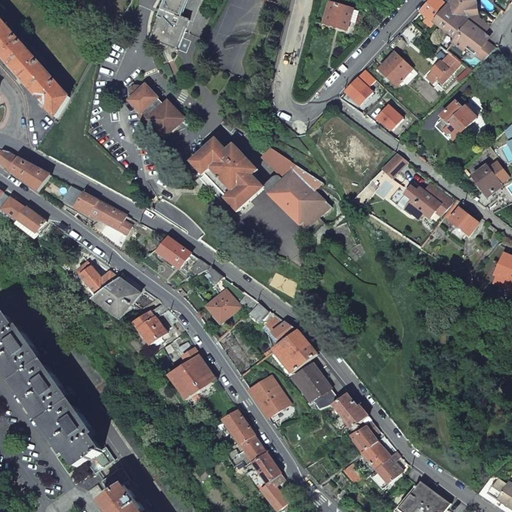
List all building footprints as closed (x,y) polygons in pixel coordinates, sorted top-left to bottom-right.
[(167,0),(152,41),(178,51),(190,21),(182,18),(189,0),(167,0)] [(479,20),(476,1),(473,0),(454,0),(448,8),(438,0),(432,0),(424,9),(421,13),(456,40),(457,41),(458,47),(464,52),(469,46),(477,53),(475,56),(483,62),(495,50),(483,41),(487,37),(484,35),(489,28),(479,20)] [(330,4),(324,24),(347,30),(350,22),(355,23),(359,12),(353,10),(330,4)] [(0,17),(0,53),(57,118),(69,97),(0,17)] [(400,33),(408,40),(413,34),(406,27),(401,32),(400,33)] [(462,64),(469,69),(473,72),(483,62),(475,56),(477,53),(469,46),(464,52),(458,47),(457,41),(456,40),(454,44),(447,52),(450,55),(462,64)] [(380,70),(397,86),(413,69),(396,54),(380,70)] [(433,72),(427,78),(433,83),(437,80),(443,84),(462,64),(450,55),(442,63),(441,62),(432,72),(433,72)] [(469,69),(452,86),(455,89),(473,72),(469,69)] [(361,107),(374,94),(358,79),(346,93),(361,107)] [(163,108),(156,101),(159,99),(146,86),(142,90),(140,87),(136,87),(132,91),(132,95),(134,97),(130,101),(142,114),(139,116),(145,124),(152,118),(154,120),(153,122),(153,125),(166,139),(185,120),(176,110),(166,110),(161,114),(159,112),(163,108)] [(166,106),(159,99),(156,101),(163,108),(166,106)] [(436,128),(453,144),(462,134),(477,120),(467,109),(465,111),(457,103),(442,118),(444,120),(436,128)] [(376,121),(392,133),(405,118),(390,105),(376,121)] [(217,139),(193,163),(205,176),(201,180),(223,203),(226,200),(239,213),(265,189),(265,188),(254,176),(259,171),(235,145),(228,151),(217,139)] [(269,195),(306,231),(318,221),(332,207),(317,192),(324,184),(298,167),(272,149),(263,159),(285,180),(270,194),(269,195)] [(0,163),(11,172),(20,159),(10,154),(0,150),(0,163)] [(384,169),(393,178),(407,163),(398,155),(384,169)] [(52,176),(20,159),(11,172),(26,182),(41,193),(52,176)] [(481,188),(488,198),(502,187),(501,186),(510,179),(498,164),(489,170),(487,167),(473,178),(481,188)] [(275,178),(265,188),(265,189),(270,194),(284,180),(280,177),(278,177),(276,177),(275,178)] [(431,218),(437,211),(443,217),(454,204),(431,186),(429,189),(426,192),(421,189),(419,192),(413,187),(407,194),(414,200),(408,208),(421,219),(425,213),(431,218)] [(92,217),(100,202),(92,197),(73,187),(65,202),(77,208),(76,209),(92,217)] [(8,197),(5,195),(0,203),(0,208),(19,221),(27,209),(8,197)] [(100,202),(92,217),(128,236),(133,227),(125,222),(128,217),(100,202)] [(454,206),(446,218),(451,222),(461,210),(454,206)] [(45,221),(28,208),(27,209),(19,221),(16,226),(36,240),(48,223),(45,221)] [(454,225),(450,231),(462,240),(467,234),(470,237),(480,224),(461,210),(451,222),(454,225)] [(439,226),(431,235),(436,239),(437,238),(439,239),(446,231),(439,226)] [(159,253),(182,270),(193,254),(186,250),(170,239),(159,253)] [(499,277),(496,285),(511,292),(511,257),(506,255),(497,276),(499,277)] [(200,259),(192,270),(199,275),(209,271),(212,268),(200,259)] [(104,280),(89,263),(78,272),(96,293),(89,297),(94,302),(96,300),(100,297),(121,279),(116,275),(112,273),(104,280)] [(207,276),(216,286),(225,277),(212,268),(209,271),(210,273),(207,276)] [(129,285),(121,279),(100,297),(96,300),(123,320),(142,295),(129,285)] [(195,511),(35,284),(23,292),(176,511),(195,511)] [(208,308),(223,324),(241,307),(227,291),(208,308)] [(242,302),(253,312),(260,304),(247,294),(242,302)] [(253,312),(251,314),(262,324),(271,313),(260,304),(253,312)] [(166,313),(160,307),(136,324),(140,330),(153,321),(157,319),(166,313)] [(242,321),(245,324),(251,318),(248,315),(242,321)] [(267,326),(283,344),(299,331),(286,322),(286,323),(275,315),(267,326)] [(18,330),(9,317),(0,323),(0,356),(78,468),(87,462),(96,474),(116,460),(107,448),(103,450),(93,437),(97,435),(78,408),(75,410),(65,397),(69,395),(50,368),(47,370),(37,357),(41,355),(22,328),(18,330)] [(157,319),(153,321),(140,330),(151,346),(168,334),(157,319)] [(283,344),(275,351),(294,375),(295,375),(312,361),(319,355),(310,344),(302,333),(299,331),(283,344)] [(238,372),(241,375),(252,366),(228,332),(217,342),(238,372)] [(193,351),(187,343),(178,349),(188,364),(201,355),(196,349),(193,351)] [(204,360),(201,355),(188,364),(171,376),(189,401),(218,381),(204,360)] [(295,375),(316,403),(321,411),(334,406),(340,401),(321,373),(312,361),(295,375)] [(264,412),(270,419),(272,417),(291,404),(272,376),(251,391),(260,405),(263,403),(268,410),(264,412)] [(340,401),(334,406),(354,430),(370,417),(360,406),(358,407),(354,402),(348,394),(340,401)] [(244,418),(239,411),(225,421),(217,426),(235,451),(236,450),(242,446),(256,437),(244,418)] [(355,440),(364,453),(378,442),(379,442),(377,439),(375,437),(382,432),(373,422),(352,436),(355,440)] [(263,445),(256,437),(242,446),(254,464),(269,454),(263,445)] [(364,453),(379,470),(392,458),(380,445),(378,442),(364,453)] [(244,462),(236,450),(235,451),(228,456),(236,467),(244,462)] [(379,470),(370,478),(382,490),(404,472),(398,465),(396,467),(395,465),(403,459),(402,457),(398,452),(392,458),(379,470)] [(274,462),(269,454),(254,464),(270,486),(283,475),(274,462)] [(354,464),(345,471),(359,488),(368,480),(354,464)] [(131,480),(122,468),(102,482),(111,494),(101,501),(109,511),(142,511),(124,485),(131,480)] [(285,478),(283,475),(270,486),(263,491),(279,511),(280,511),(290,504),(277,487),(287,480),(285,478)] [(503,511),(511,511),(511,483),(509,482),(507,485),(499,480),(495,486),(488,481),(479,496),(503,511)] [(402,511),(400,511),(447,511),(448,511),(453,505),(437,494),(422,483),(420,486),(402,511)] [(346,489),(335,500),(340,505),(343,502),(351,495),(346,489)]
